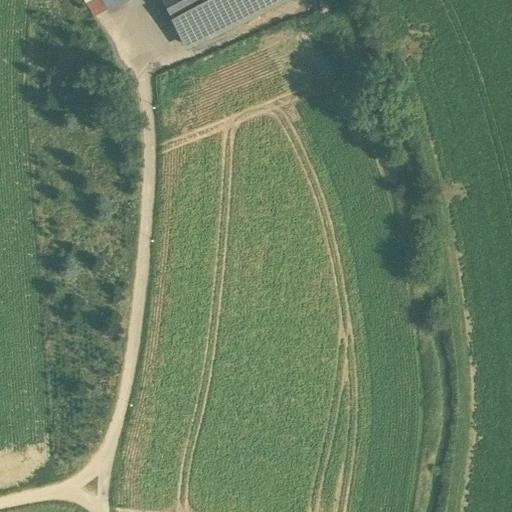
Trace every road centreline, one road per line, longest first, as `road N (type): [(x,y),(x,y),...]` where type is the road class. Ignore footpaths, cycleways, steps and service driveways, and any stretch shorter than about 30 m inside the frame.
road 1 (track): [(98,484),(125,397),(154,142),(140,62),(116,16)]
road 2 (track): [(102,511),(98,484),(0,506)]
